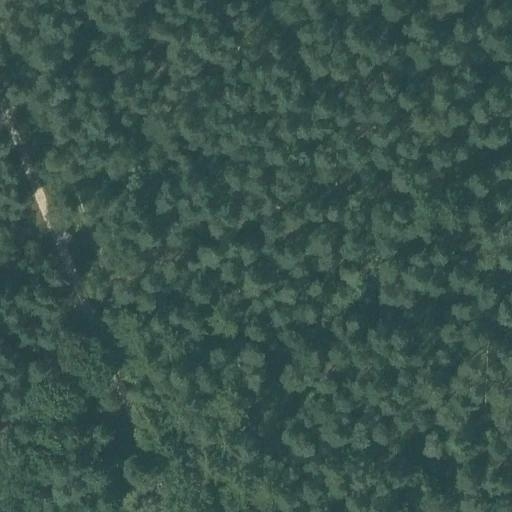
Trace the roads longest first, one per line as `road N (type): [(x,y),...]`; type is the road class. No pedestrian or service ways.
road 1 (track): [(0,28),(182,425),(207,511)]
road 2 (track): [(0,100),(172,511)]
